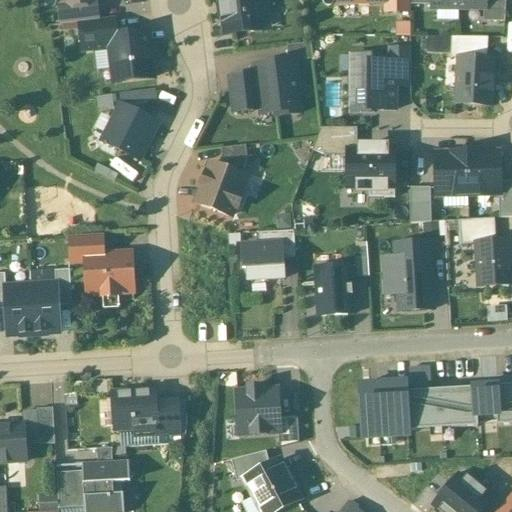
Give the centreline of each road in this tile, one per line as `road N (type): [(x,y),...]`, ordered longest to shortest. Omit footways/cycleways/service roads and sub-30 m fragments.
road 1 (residential): [(170,358),(161,202),(200,92),(183,6)]
road 2 (residential): [(313,352),(511,343)]
road 3 (residential): [(313,352),(325,449),(397,511)]
road 4 (residential): [(0,368),(170,358)]
road 5 (residential): [(170,358),(313,352)]
